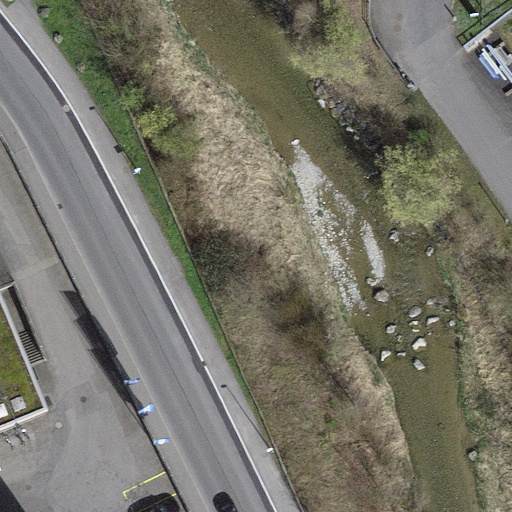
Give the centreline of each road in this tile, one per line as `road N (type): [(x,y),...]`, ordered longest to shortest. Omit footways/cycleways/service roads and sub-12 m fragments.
road 1 (residential): [(247,511),(96,208),(0,61)]
road 2 (residential): [(511,180),(422,44),(427,0)]
